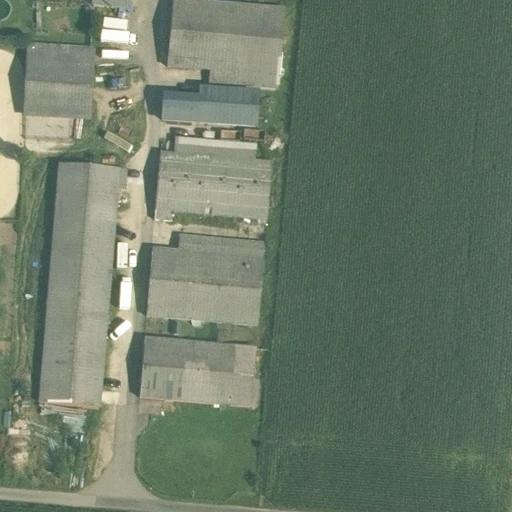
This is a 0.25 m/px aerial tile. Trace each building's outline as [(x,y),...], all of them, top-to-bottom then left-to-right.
[(93,0),(93,8),(126,11),(126,0),(93,0)] [(126,0),(126,11),(141,13),(142,0),(126,0)] [(284,13),(172,3),(167,69),(209,73),(208,85),(278,91),(284,13)] [(94,52),(28,47),(24,114),(91,118),(93,77),(94,52)] [(144,80),(93,77),(91,118),(135,121),(142,122),(144,80)] [(256,96),(200,92),(199,107),(199,125),(254,129),(256,96)] [(199,107),(163,104),(161,122),(199,125),(199,107)] [(271,166),(159,156),(154,222),(171,224),(172,214),(266,222),(271,166)] [(118,172),(59,167),(39,406),(98,411),(118,172)] [(263,262),(151,253),(146,318),(257,328),(263,262)] [(255,352),(144,342),(139,400),(250,410),(255,352)]
